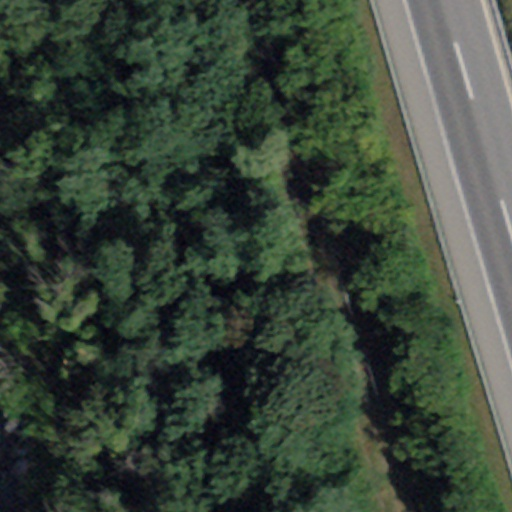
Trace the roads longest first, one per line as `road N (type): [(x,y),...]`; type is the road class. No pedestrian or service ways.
road 1 (track): [(352,511),(226,0)]
road 2 (motorway): [(437,0),(511,238)]
